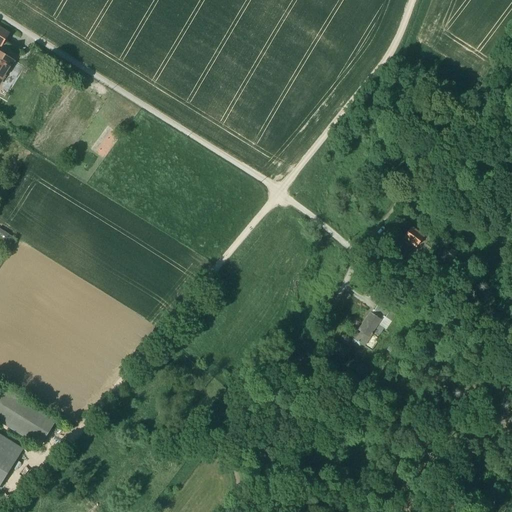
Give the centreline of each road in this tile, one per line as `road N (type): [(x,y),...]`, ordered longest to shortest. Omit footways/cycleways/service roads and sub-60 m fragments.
road 1 (track): [(0,511),(280,192),(386,60),(413,0)]
road 2 (track): [(235,511),(249,488),(225,432),(244,404),(312,347)]
road 3 (track): [(511,47),(426,164)]
